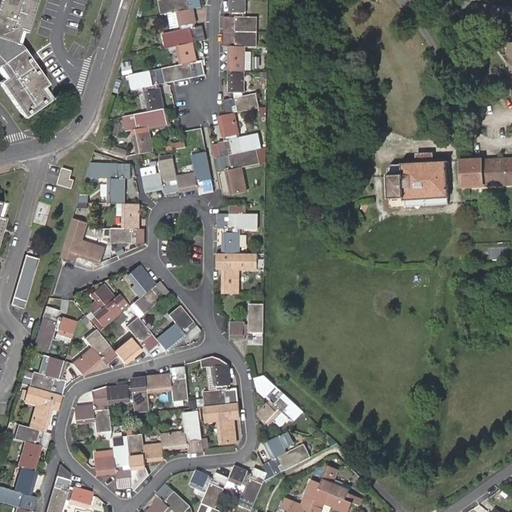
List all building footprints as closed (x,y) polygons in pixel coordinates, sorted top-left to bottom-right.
[(0,0),(0,38),(14,43),(18,32),(19,29),(21,30),(23,30),(25,31),(27,32),(27,31),(27,30),(36,0),(0,0)] [(158,0),(161,15),(178,11),(181,26),(183,26),(184,29),(163,33),(166,48),(177,46),(180,61),(183,61),(183,64),(130,75),(133,89),(147,87),(148,90),(145,91),(149,111),(124,116),(127,131),(136,129),(137,133),(134,134),(139,154),(153,151),(149,131),(146,132),(145,127),(167,123),(160,88),(157,89),(156,85),(166,83),(167,83),(206,75),(203,60),(193,62),(192,59),(195,58),(193,43),(206,40),(203,25),(194,27),(193,24),(196,23),(193,9),(201,7),(199,0),(158,0)] [(217,159),(220,172),(230,170),(231,174),(227,175),(232,195),(247,192),(242,171),(239,172),(239,168),(260,163),(257,148),(261,147),(258,133),(237,138),(236,134),(239,134),(234,113),(260,107),(256,93),(242,96),(241,92),(244,91),(245,50),(242,50),(242,46),(257,46),(258,17),(242,16),(242,12),(245,12),(245,0),(230,0),(230,12),(234,12),(233,16),(224,16),(223,46),(233,46),(233,50),(229,50),(229,94),(232,93),(233,98),(229,98),(229,99),(223,100),(227,114),(220,116),(224,137),(227,136),(228,140),(219,141),(222,156),(217,157),(217,159)] [(19,29),(18,32),(14,43),(19,44),(23,31),(23,30),(21,30),(19,29)] [(511,41),(510,42),(511,63),(511,159),(481,160),(481,157),(475,157),(475,160),(461,160),(462,187),(467,187),(511,184),(511,41)] [(0,70),(5,77),(2,80),(0,81),(0,85),(22,118),(48,100),(40,88),(44,86),(47,84),(22,48),(0,63),(0,70)] [(52,98),(44,86),(40,88),(48,100),(52,98)] [(215,191),(207,152),(193,155),(196,175),(193,176),(192,174),(178,177),(174,158),(159,161),(162,175),(158,176),(157,173),(143,176),(146,191),(160,189),(160,185),(163,184),(165,194),(195,188),(194,186),(198,185),(200,194),(215,191)] [(401,200),(448,199),(448,195),(450,195),(450,190),(448,190),(447,182),(450,181),(449,161),(431,162),(431,154),(418,155),(418,162),(400,162),(400,164),(391,164),(387,168),(387,174),(386,175),(387,198),(401,198),(401,200)] [(131,178),(131,164),(98,163),(94,177),(112,178),(112,182),(109,182),(109,203),(124,203),(124,183),(121,182),(121,178),(131,178)] [(72,170),(62,167),(57,184),(72,189),(75,180),(70,179),(72,170)] [(140,204),(124,203),(123,224),(126,224),(126,228),(112,227),(111,243),(145,244),(146,229),(135,228),(134,224),(139,224),(140,204)] [(218,253),(217,269),(227,269),(227,272),(224,273),(224,294),(239,294),(239,273),(237,273),(236,269),(259,269),(259,254),(239,254),(240,233),(237,233),(237,229),(260,229),(260,214),(218,214),(218,229),(227,229),(227,233),(224,233),(224,253),(218,253)] [(80,219),(73,217),(61,256),(68,259),(80,219)] [(88,221),(80,219),(68,259),(75,261),(78,251),(82,253),(81,256),(101,262),(106,248),(86,241),(85,244),(81,243),(88,221)] [(108,244),(109,238),(89,234),(88,240),(108,244)] [(24,307),(38,258),(25,254),(10,303),(24,307)] [(138,266),(130,273),(127,276),(141,292),(143,290),(145,293),(133,302),(143,315),(170,293),(160,281),(152,287),(150,284),(152,282),(138,266)] [(111,297),(101,286),(90,296),(99,307),(101,305),(104,308),(94,316),(103,327),(127,307),(118,296),(111,302),(108,299),(111,297)] [(249,345),(263,345),(264,304),(250,303),(249,325),(245,326),(245,322),(231,322),(230,332),(230,337),(231,337),(245,337),(245,334),(249,335),(249,345)] [(158,344),(167,353),(183,339),(181,337),(184,334),(190,341),(202,331),(179,304),(168,314),(178,327),(175,329),(173,327),(156,341),(158,344)] [(33,345),(40,347),(52,309),(45,306),(33,345)] [(52,309),(40,347),(49,349),(54,330),(58,331),(57,333),(72,338),(76,323),(62,318),(61,322),(58,321),(60,311),(52,309)] [(117,355),(124,364),(140,350),(138,348),(141,345),(147,353),(158,344),(156,341),(137,318),(126,327),(135,338),(132,341),(130,339),(114,352),(117,355)] [(73,363),(83,376),(99,362),(96,360),(100,357),(106,365),(117,355),(114,352),(95,329),(84,339),(94,350),(91,353),(89,350),(73,363)] [(46,371),(50,357),(45,355),(40,374),(47,375),(48,372),(46,371)] [(58,409),(63,389),(66,381),(57,378),(58,374),(61,375),(65,361),(50,357),(46,371),(48,372),(47,375),(40,374),(33,372),(25,400),(39,404),(38,408),(35,407),(30,427),(18,424),(14,439),(28,443),(27,447),(24,446),(18,466),(21,467),(21,468),(15,467),(10,485),(19,487),(17,492),(0,486),(0,502),(18,507),(16,511),(31,511),(36,499),(36,498),(26,495),(27,490),(31,491),(37,471),(33,470),(39,451),(35,450),(37,445),(47,448),(51,434),(44,432),(50,411),(47,411),(48,406),(58,409)] [(232,385),(230,364),(215,365),(217,387),(219,387),(220,390),(204,392),(206,421),(222,420),(222,424),(220,424),(221,444),(236,443),(235,423),(231,423),(231,419),(241,418),(239,389),(229,390),(228,385),(232,385)] [(108,387),(93,391),(95,409),(91,409),(91,406),(76,408),(78,423),(93,422),(92,418),(96,418),(97,433),(112,431),(109,404),(130,402),(130,399),(134,399),(136,414),(151,412),(149,393),(169,391),(169,388),(173,388),(174,402),(189,400),(186,367),(171,368),(172,379),(168,379),(168,376),(147,378),(132,379),(133,389),(129,390),(129,387),(108,389),(108,387)] [(300,409),(276,386),(266,397),(273,403),(270,407),(267,404),(257,415),(263,420),(269,425),(274,420),(280,425),(287,417),(290,420),(300,409)] [(189,453),(204,452),(199,411),(185,413),(188,435),(184,435),(183,432),(162,435),(163,444),(148,446),(148,449),(144,449),(143,434),(128,436),(128,437),(113,439),(116,460),(112,460),(111,458),(97,459),(98,474),(113,472),(112,469),(117,469),(119,490),(134,488),(132,470),(147,468),(145,458),(149,458),(149,461),(165,459),(164,449),(185,447),(184,444),(188,444),(189,453)] [(279,472),(310,457),(304,444),(285,454),(283,451),(293,446),(286,432),(266,442),(273,456),(276,455),(277,458),(268,462),(274,475),(279,472)] [(251,509),(264,480),(267,473),(254,467),(250,476),(247,474),(248,472),(235,466),(230,478),(216,471),(212,481),(208,479),(209,476),(196,471),(190,485),(203,490),(204,488),(208,489),(197,511),(223,511),(216,509),(228,480),(242,486),(243,484),(246,485),(238,504),(251,509)] [(322,511),(326,504),(347,511),(349,511),(353,503),(360,506),(363,499),(349,493),(350,490),(334,484),(338,474),(340,470),(329,466),(322,484),(311,480),(301,505),(285,498),(281,508),(286,510),(284,511),(322,511)] [(352,484),(338,474),(334,484),(350,490),(352,484)] [(89,508),(92,497),(93,493),(73,487),(72,490),(69,489),(72,480),(58,475),(46,511),(61,511),(66,499),(69,500),(69,503),(89,508)] [(148,511),(169,511),(168,510),(170,507),(175,511),(185,511),(191,506),(167,483),(156,494),(164,501),(161,504),(158,502),(148,511)]
